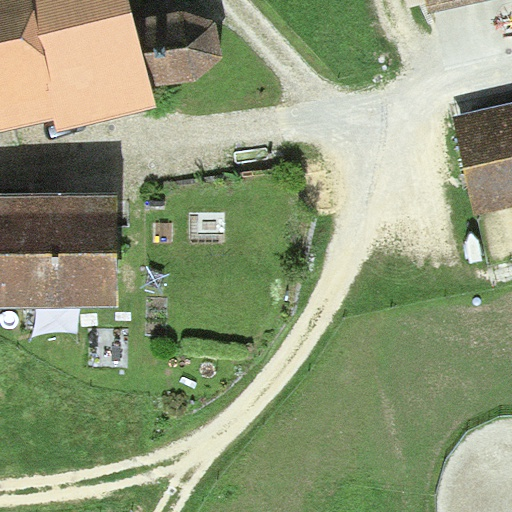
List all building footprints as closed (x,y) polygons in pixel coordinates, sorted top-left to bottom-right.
[(0,0),(0,134),(54,122),(56,130),(156,106),(151,85),(136,19),(131,0),(0,0)] [(426,0),(429,12),(484,0),(426,0)] [(181,10),(136,19),(151,85),(197,81),(224,59),(215,23),(181,10)] [(511,101),(453,115),(475,216),(511,207),(511,101)] [(116,193),(0,194),(0,308),(117,307),(116,193)]
